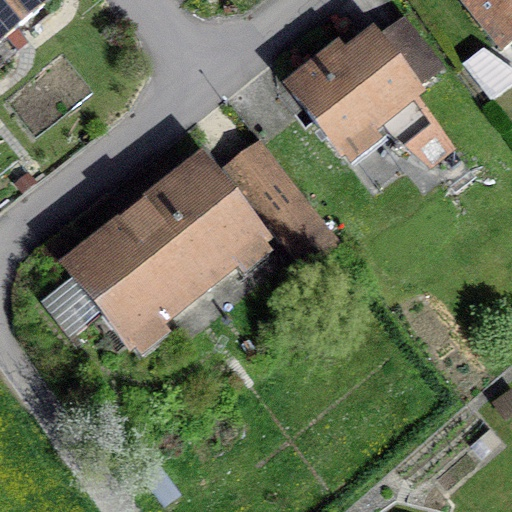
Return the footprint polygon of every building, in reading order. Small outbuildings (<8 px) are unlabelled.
[(0,0),(0,42),(52,0),(0,0)] [(511,0),(463,0),(504,50),(511,43),(511,0)] [(291,94),(339,155),(374,128),(450,188),(470,172),(412,98),(416,95),(413,92),(439,71),(403,25),(346,63),(340,55),(291,94)] [(511,73),(483,53),(465,67),(491,101),(511,84),(511,73)] [(234,188),(279,245),(317,215),(272,159),(234,188)] [(68,275),(127,350),(262,243),(203,168),(146,213),(143,209),(121,226),(124,230),(68,275)]
